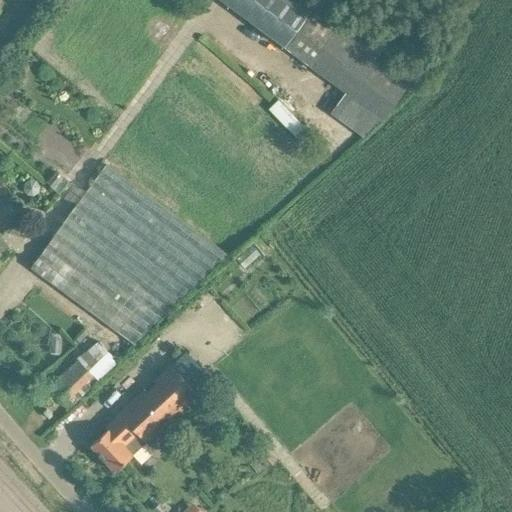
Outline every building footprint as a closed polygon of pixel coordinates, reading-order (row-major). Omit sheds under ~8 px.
[(223,0),(285,46),(315,5),(317,3),(313,0),(223,0)] [(413,78),(315,5),(285,46),(284,47),(345,93),(330,113),(363,137),(382,119),(413,78)] [(266,108),(300,143),(309,133),(276,99),(266,108)] [(31,267),(109,325),(133,344),(169,307),(228,254),(106,164),(31,267)] [(54,172),(45,183),(51,188),(60,177),(54,172)] [(0,254),(10,247),(0,233),(0,254)] [(236,260),(244,269),(260,254),(252,245),(236,260)] [(51,337),(51,351),(61,351),(61,337),(51,337)] [(64,375),(49,388),(64,404),(79,390),(93,376),(97,380),(117,363),(98,341),(77,359),(78,361),(64,375)] [(186,351),(156,379),(105,426),(108,429),(91,445),(115,471),(213,380),(186,351)] [(43,412),(49,418),(52,415),(46,409),(43,412)] [(269,448),(259,456),(267,466),(277,459),(269,448)]
